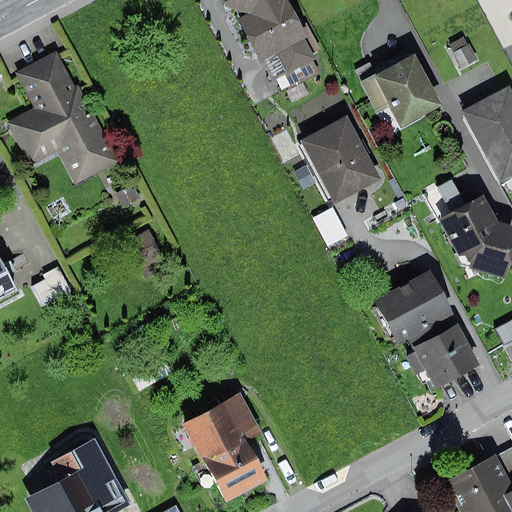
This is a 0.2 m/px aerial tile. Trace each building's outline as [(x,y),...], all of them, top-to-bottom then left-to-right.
[(277,0),(226,0),(225,8),(246,13),(232,20),(253,61),(274,50),(291,84),(314,72),(277,0)] [(473,48),(462,56),(470,67),(481,59),(473,48)] [(407,58),(372,76),(397,125),(432,106),(407,58)] [(48,115),(18,130),(38,171),(68,156),(81,183),(120,164),(68,62),(31,81),(48,115)] [(511,90),(467,114),(502,182),(511,176),(511,90)] [(340,119),(296,144),(330,204),(374,179),(340,119)] [(133,190),(116,197),(121,208),(138,201),(133,190)] [(384,192),(359,203),(366,218),(391,207),(384,192)] [(474,204),(436,227),(461,268),(497,277),(508,234),(489,229),(474,204)] [(0,303),(22,292),(2,255),(0,255),(0,303)] [(53,283),(39,291),(52,312),(80,295),(64,269),(50,278),(53,283)] [(418,276),(368,307),(395,349),(444,318),(418,276)] [(511,319),(497,327),(505,342),(511,338),(511,319)] [(451,330),(411,350),(429,386),(469,365),(451,330)] [(240,399),(185,427),(224,500),(265,478),(247,445),(261,438),(240,399)] [(511,443),(488,456),(504,488),(511,483),(511,443)] [(70,482),(33,501),(38,511),(104,511),(103,508),(118,501),(92,450),(62,465),(70,482)] [(488,456),(437,482),(452,511),(459,511),(462,511),(498,511),(500,511),(492,494),(504,488),(488,456)] [(511,511),(511,483),(504,488),(492,494),(500,511),(498,511),(511,511)]
